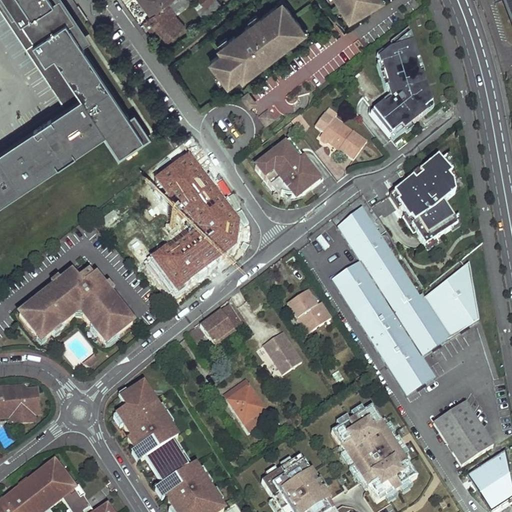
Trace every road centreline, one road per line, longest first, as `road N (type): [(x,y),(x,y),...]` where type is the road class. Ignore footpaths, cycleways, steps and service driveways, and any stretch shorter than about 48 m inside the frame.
road 1 (residential): [(281,244),(110,3)]
road 2 (secondary): [(450,0),(478,86),(511,274)]
road 3 (residential): [(281,244),(80,413)]
road 4 (unknown): [(0,313),(68,252),(87,246),(98,247),(157,318)]
road 5 (secondary): [(511,189),(466,0)]
road 6 (residential): [(405,156),(281,244)]
